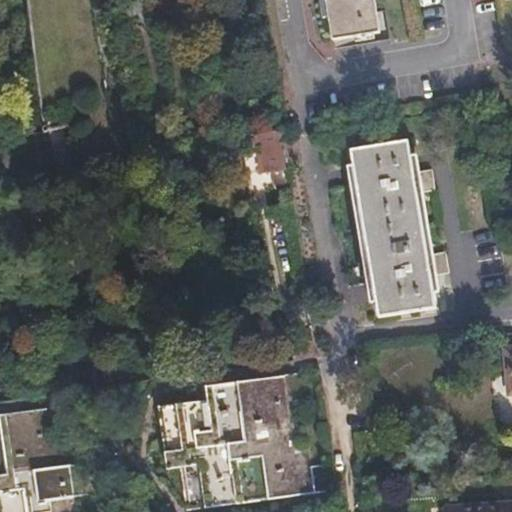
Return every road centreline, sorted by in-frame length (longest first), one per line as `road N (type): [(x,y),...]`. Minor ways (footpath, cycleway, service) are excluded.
road 1 (residential): [(454,0),(463,51),(304,76)]
road 2 (residential): [(330,336),(511,320)]
road 3 (unknown): [(511,493),(349,508)]
